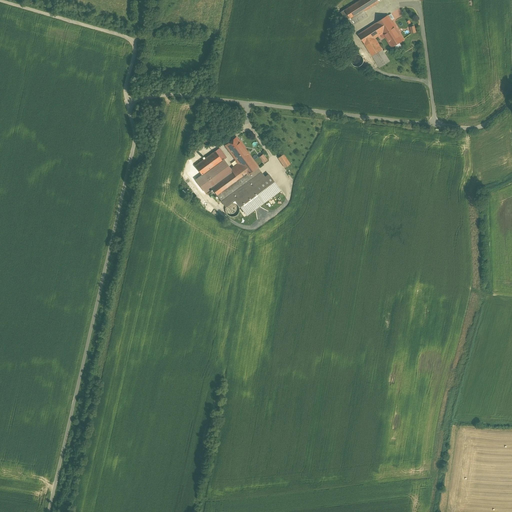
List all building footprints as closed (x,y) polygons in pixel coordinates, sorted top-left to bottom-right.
[(377,0),(361,0),(345,10),(351,20),(365,11),(379,3),(377,0)] [(365,11),(351,20),(345,10),(337,15),(347,30),(368,16),(365,11)] [(387,16),(358,34),(372,56),(382,50),(375,39),(381,35),(383,39),(385,37),(392,47),(403,40),(396,29),(396,27),(393,23),(392,23),(387,16)] [(382,50),(372,56),(380,68),(389,62),(382,50)] [(363,63),(364,61),(363,58),(362,56),(359,55),(357,54),(355,55),(353,56),(351,59),(351,61),(351,63),(353,65),(355,67),(357,67),(360,67),(362,65),(363,63)] [(241,144),(236,138),(226,146),(239,163),(239,164),(249,156),(244,149),(244,147),(242,144),(241,144)] [(231,169),(223,160),(222,161),(215,151),(195,166),(202,176),(196,180),(205,193),(211,188),(221,201),(250,179),(247,175),(258,167),(251,158),(249,156),(239,164),(239,163),(231,169)] [(290,165),(283,155),(278,158),(285,168),(290,165)] [(265,177),(258,167),(247,175),(250,179),(221,201),(225,207),(226,207),(226,206),(227,206),(227,205),(228,205),(229,204),(230,203),(235,200),(247,216),(280,191),(269,175),(265,177)] [(234,203),(231,203),(230,203),(226,206),(226,207),(225,209),(225,212),(226,215),(228,216),(231,217),(234,217),(236,216),(238,214),(239,212),(239,209),(238,206),(236,204),(234,203)]
